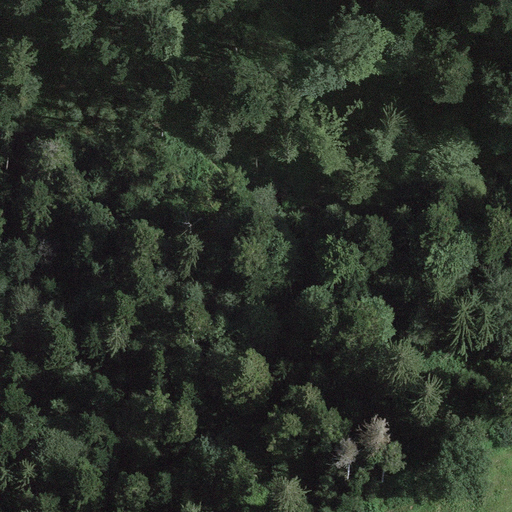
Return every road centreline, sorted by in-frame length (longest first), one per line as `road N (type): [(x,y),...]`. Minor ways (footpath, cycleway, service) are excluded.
road 1 (track): [(0,20),(133,75),(274,215),(286,249),(279,304),(215,511)]
road 2 (track): [(511,390),(389,368),(254,511)]
